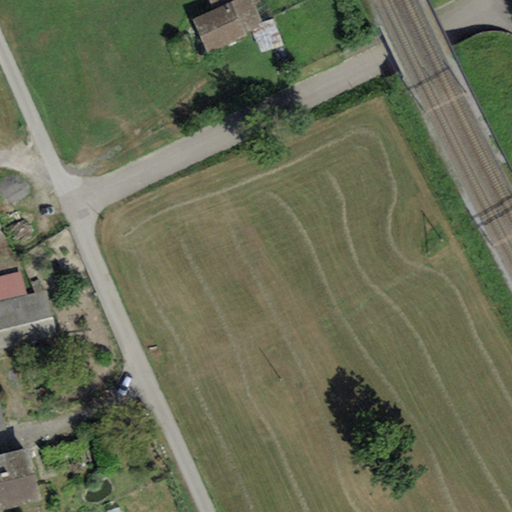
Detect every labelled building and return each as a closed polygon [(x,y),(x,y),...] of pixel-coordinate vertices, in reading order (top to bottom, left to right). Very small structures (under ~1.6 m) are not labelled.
[(232,0),(227,0),(192,16),(208,52),(248,34),(246,30),(234,1),(232,0)] [(236,0),(234,1),(246,30),(261,24),(250,0),(236,0)] [(0,276),(0,301),(24,296),(19,273),(0,276)] [(0,301),(0,348),(55,336),(45,291),(24,296),(0,301)] [(0,448),(0,508),(43,498),(29,441),(0,448)]
